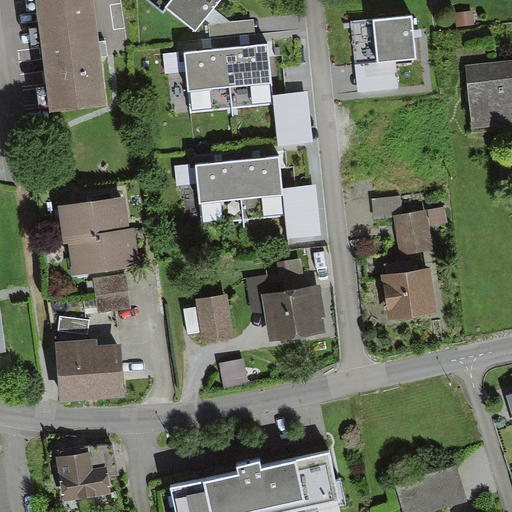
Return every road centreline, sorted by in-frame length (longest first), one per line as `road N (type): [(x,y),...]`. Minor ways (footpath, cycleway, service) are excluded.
road 1 (residential): [(359,379),(313,0)]
road 2 (residential): [(359,379),(165,415),(48,417),(0,409)]
road 3 (residential): [(511,510),(467,356)]
